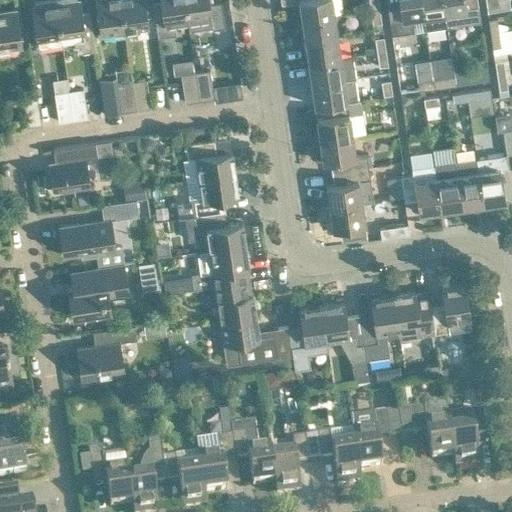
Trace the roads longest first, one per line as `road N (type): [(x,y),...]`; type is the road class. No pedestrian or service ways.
road 1 (residential): [(269,105),(28,137),(17,159),(62,511)]
road 2 (residential): [(511,281),(499,252),(475,242),(316,258),(298,253),(286,236),(269,105)]
road 3 (residential): [(358,511),(511,489)]
